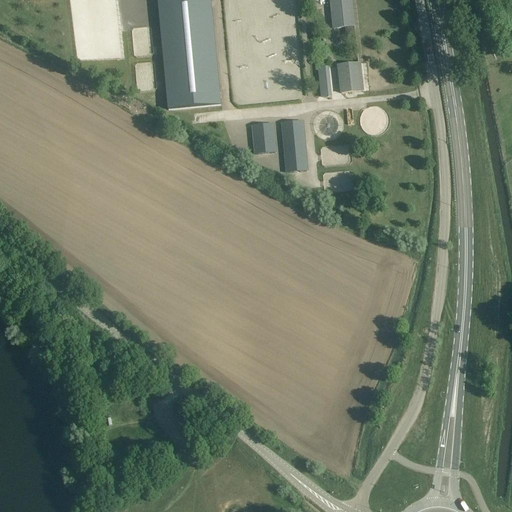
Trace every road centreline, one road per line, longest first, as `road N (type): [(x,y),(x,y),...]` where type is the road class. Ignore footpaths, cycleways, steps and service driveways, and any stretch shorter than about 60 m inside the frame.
road 1 (unclassified): [(420,0),(444,166),(439,297),(416,404),(353,511)]
road 2 (tertiary): [(341,511),(0,239)]
road 3 (primary): [(457,373),(463,180),(436,0)]
road 4 (primary): [(455,505),(457,373)]
road 5 (primary): [(457,373),(432,502)]
